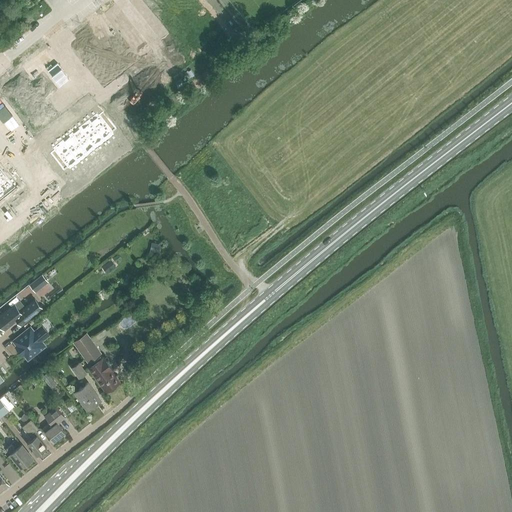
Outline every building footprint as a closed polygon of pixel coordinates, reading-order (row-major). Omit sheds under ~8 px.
[(123,111),(142,96),(94,33),(84,41),(81,36),(71,43),(123,111)] [(30,75),(20,82),(29,94),(39,87),(30,75)] [(97,112),(88,119),(97,130),(106,123),(104,121),(102,118),(99,114),(97,112)] [(88,119),(79,126),(88,137),(97,130),(88,119)] [(106,123),(97,130),(105,141),(114,134),(113,132),(110,128),(107,125),(106,123)] [(79,126),(70,133),(79,144),(88,137),(79,126)] [(97,130),(88,137),(97,148),(105,141),(97,130)] [(70,133),(62,140),(70,151),(79,144),(70,133)] [(88,137),(79,144),(88,155),(97,148),(88,137)] [(62,140),(52,147),(54,150),(57,153),(60,157),(61,158),(70,151),(62,140)] [(79,144),(70,151),(79,162),(88,155),(79,144)] [(70,151),(61,158),(63,160),(65,164),(66,164),(68,167),(70,169),(79,162),(70,151)] [(3,170),(0,172),(0,185),(10,178),(3,170)] [(10,178),(0,185),(0,195),(2,198),(16,186),(10,178)] [(160,253),(162,244),(155,243),(153,251),(157,252),(160,253)] [(48,281),(42,274),(38,278),(43,285),(48,281)] [(20,301),(0,316),(0,323),(5,330),(18,320),(22,325),(44,308),(36,299),(25,307),(20,301)] [(24,353),(29,359),(45,346),(42,342),(51,335),(42,323),(33,330),(31,328),(14,341),(19,347),(18,348),(22,354),(24,353)] [(86,359),(73,368),(80,377),(93,368),(88,363),(102,353),(88,332),(74,342),(86,359)] [(109,364),(95,373),(107,392),(121,383),(109,364)] [(48,372),(43,376),(49,384),(54,380),(48,372)] [(89,410),(102,401),(89,382),(75,392),(89,410)] [(1,397),(0,397),(0,417),(11,409),(1,397)] [(44,416),(49,422),(43,428),(53,441),(66,432),(58,423),(65,418),(56,406),(44,416)] [(28,443),(37,455),(38,456),(40,456),(44,453),(44,451),(43,450),(47,447),(35,431),(38,428),(31,419),(22,426),(33,439),(28,443)] [(16,449),(12,444),(7,448),(22,467),(33,458),(22,444),(16,449)] [(9,465),(3,457),(0,458),(0,462),(4,468),(9,465)] [(0,492),(10,485),(0,472),(0,492)]
